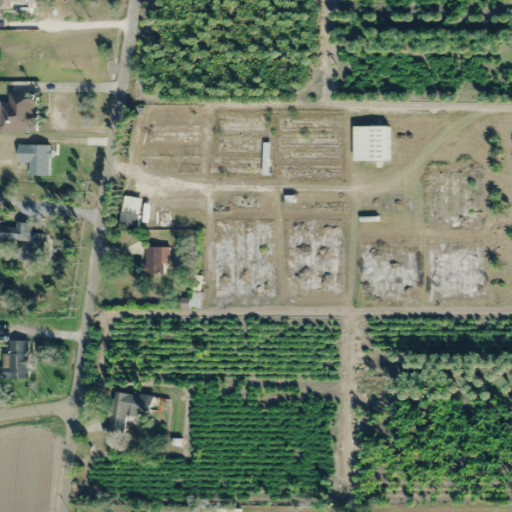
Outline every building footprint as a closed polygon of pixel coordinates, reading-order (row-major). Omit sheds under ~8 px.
[(0,0),(0,9),(30,9),(29,0),(0,0)] [(0,131),(34,133),(35,94),(8,93),(7,102),(0,102),(0,131)] [(262,133),(262,116),(217,116),(217,133),(262,133)] [(196,118),(147,117),(146,171),(195,172),(196,118)] [(388,127),(353,127),(353,161),(388,161),(388,127)] [(275,132),(275,180),(340,180),(340,132),(275,132)] [(261,137),(216,137),(216,154),(261,154),(261,137)] [(269,176),(269,158),(207,158),(207,176),(269,176)] [(424,171),(425,230),(482,230),(482,171),(424,171)] [(258,196),(231,196),(231,209),(258,209),(258,196)] [(121,227),(138,227),(139,198),(122,197),(121,227)] [(285,203),(285,214),(339,214),(339,203),(285,203)] [(197,210),(156,210),(156,228),(197,228),(197,210)] [(342,220),(285,220),(284,296),(341,296),(342,220)] [(213,296),(272,295),(272,221),(213,221),(213,296)] [(31,224),(15,223),(15,227),(0,225),(0,240),(19,241),(18,260),(42,261),(43,234),(31,233),(31,224)] [(415,302),(415,244),(357,244),(357,302),(415,302)] [(483,303),(483,244),(425,244),(425,304),(483,303)] [(168,247),(145,247),(145,274),(162,274),(162,263),(168,263),(168,247)] [(8,341),(8,378),(28,378),(28,341),(8,341)] [(149,417),(151,396),(113,391),(107,433),(123,435),(126,414),(149,417)]
